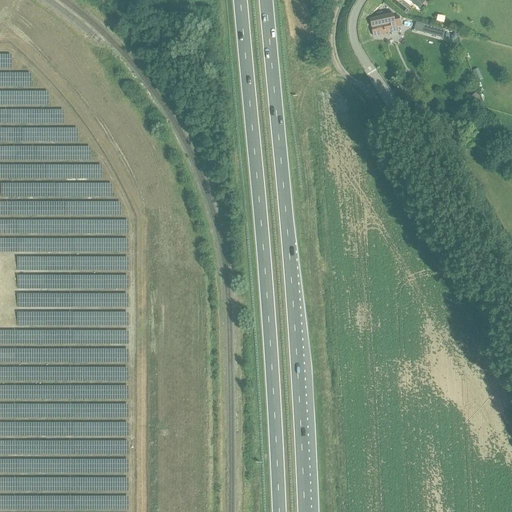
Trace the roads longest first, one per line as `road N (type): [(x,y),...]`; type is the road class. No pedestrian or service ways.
road 1 (trunk): [(304,511),(265,0)]
road 2 (trunk): [(240,0),(278,511)]
road 3 (unclassified): [(511,320),(368,68)]
